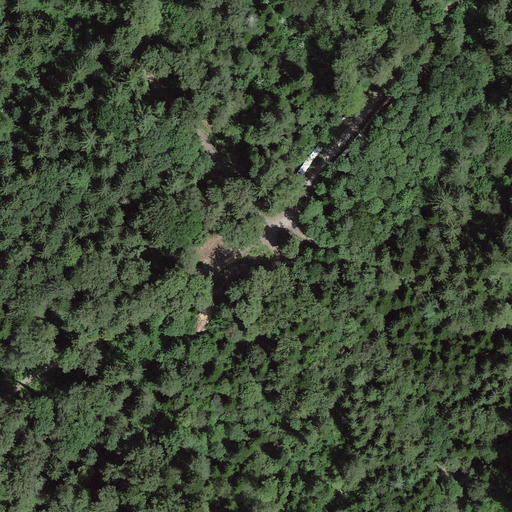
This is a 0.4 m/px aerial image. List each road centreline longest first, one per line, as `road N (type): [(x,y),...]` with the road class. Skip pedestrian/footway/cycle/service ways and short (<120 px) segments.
road 1 (track): [(274,224),(275,245),(310,296),(424,424),(462,511)]
road 2 (track): [(274,224),(0,397)]
road 3 (track): [(97,0),(122,44),(274,224)]
road 4 (track): [(454,0),(287,211)]
road 5 (track): [(287,211),(511,321)]
